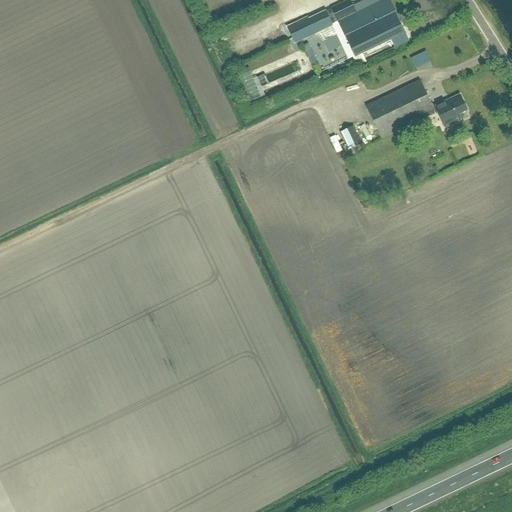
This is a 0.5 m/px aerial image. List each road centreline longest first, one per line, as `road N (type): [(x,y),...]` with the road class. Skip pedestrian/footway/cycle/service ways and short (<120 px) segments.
road 1 (track): [(373,97),(307,104),(0,251)]
road 2 (motorway): [(511,456),(395,511)]
